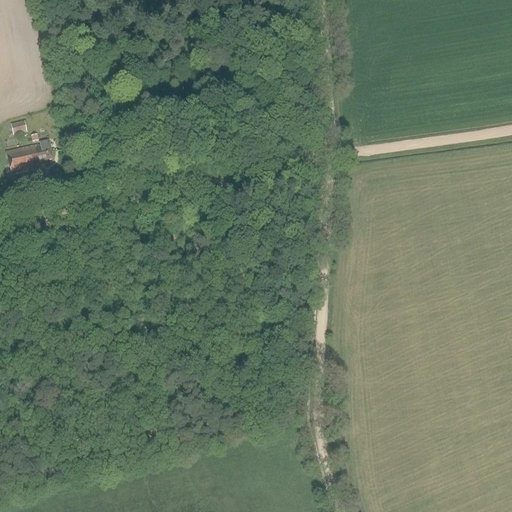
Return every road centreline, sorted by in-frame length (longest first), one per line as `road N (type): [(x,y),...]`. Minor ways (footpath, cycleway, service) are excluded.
road 1 (track): [(340,511),(314,424),(329,155)]
road 2 (track): [(22,220),(322,156)]
road 3 (track): [(511,132),(329,155)]
road 4 (track): [(329,155),(320,0)]
